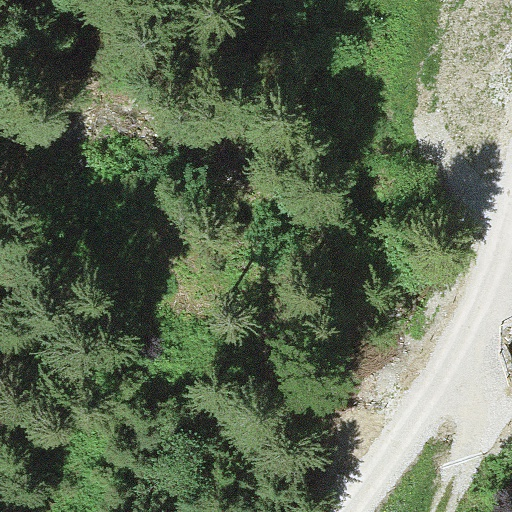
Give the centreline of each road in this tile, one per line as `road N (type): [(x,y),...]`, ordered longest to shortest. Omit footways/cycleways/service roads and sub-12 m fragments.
road 1 (track): [(343,511),(442,366),(511,206)]
road 2 (track): [(442,511),(465,417),(462,328)]
